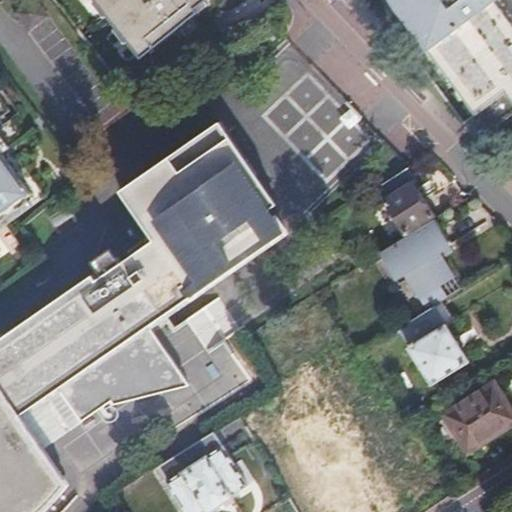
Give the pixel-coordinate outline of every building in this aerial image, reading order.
[(17,12),(27,29),(47,17),(38,0),(17,12)] [(97,0),(140,53),(206,0),(97,0)] [(399,0),(400,1),(394,5),(425,46),(476,113),(478,112),(494,133),(511,119),(511,21),(511,22),(495,0),(399,0)] [(277,205),(217,117),(116,191),(147,236),(117,259),(109,250),(95,260),(103,270),(95,276),(90,271),(0,339),(0,511),(27,511),(30,510),(33,508),(36,505),(42,501),(47,496),(53,491),(57,487),(59,485),(60,483),(62,481),(63,480),(64,479),(65,478),(10,394),(50,367),(82,417),(112,397),(114,401),(190,383),(151,322),(290,232),(279,211),(274,214),(271,209),(277,205)] [(0,226),(32,203),(26,195),(31,192),(1,151),(9,145),(0,132),(0,226)] [(511,144),(493,162),(511,181),(511,144)] [(412,166),(378,188),(407,233),(438,213),(418,182),(421,179),(412,166)] [(419,296),(423,294),(432,307),(442,301),(448,297),(440,284),(455,275),(444,258),(454,251),(450,244),(433,219),(382,252),(397,276),(396,277),(400,284),(408,279),(419,296)] [(412,348),(433,381),(470,358),(448,325),(455,320),(442,301),(432,307),(399,328),(412,348)] [(248,426),(295,511),(390,511),(406,503),(398,488),(406,483),(346,373),(248,426)] [(511,403),(496,379),(447,412),(469,445),(483,436),(485,439),(511,421),(511,422),(511,403)] [(248,480),(216,431),(158,467),(188,511),(200,511),(209,506),(212,510),(236,494),(233,490),(248,480)]
